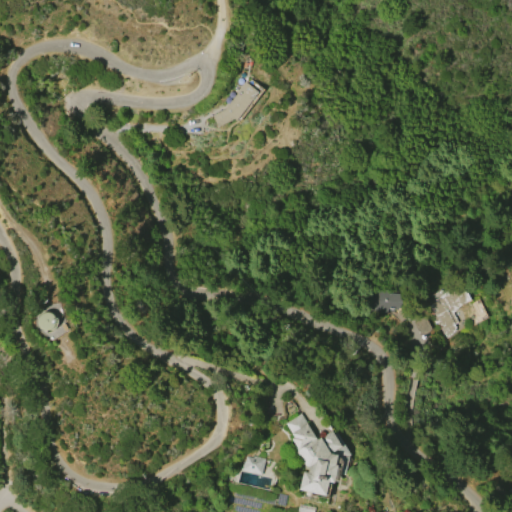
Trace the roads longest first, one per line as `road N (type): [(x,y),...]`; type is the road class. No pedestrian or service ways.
road 1 (residential): [(91,485),(127,487),(194,455),(217,436),(221,400),(118,319),(97,214),(26,124),(9,86),(10,67),(29,49),(61,42),(144,70),(169,71),(205,56)]
road 2 (residential): [(480,511),(403,438),(386,369),(362,342),(287,308),(182,280),(148,187),(82,119),(93,97),(163,105),(200,96),(212,78),(205,56)]
road 3 (residential): [(0,232),(14,258),(21,330),(45,379),(55,446),(68,471),(91,485)]
